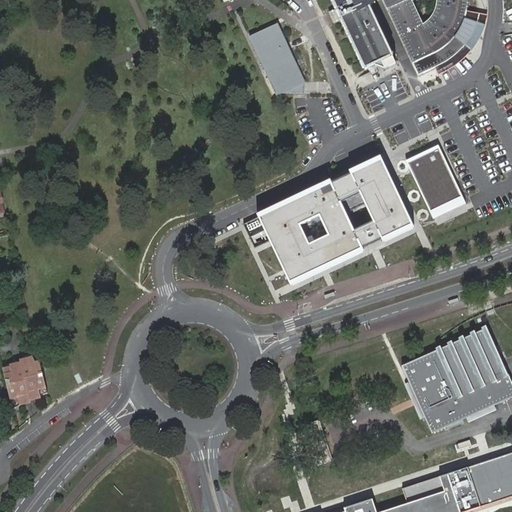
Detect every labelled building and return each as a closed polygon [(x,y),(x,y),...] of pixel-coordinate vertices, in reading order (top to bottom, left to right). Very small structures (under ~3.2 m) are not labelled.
[(381,0),(412,66),(440,53),(447,47),(451,44),(454,41),(460,33),(462,29),(466,21),(467,16),(468,7),(468,2),(468,0),(331,0),(365,71),(393,58),(370,7),(375,4),(373,0),(381,0)] [(279,22),(248,36),(276,96),(282,94),(306,95),(306,82),(279,22)] [(439,144),(406,160),(431,212),(464,197),(439,144)] [(383,154),(260,215),(292,283),(415,224),(383,154)] [(433,432),(511,396),(511,382),(487,327),(403,365),(418,400),(433,432)] [(37,354),(1,363),(13,412),(49,405),(42,376),(37,354)] [(356,511),(464,511),(511,496),(511,452),(403,489),(407,503),(379,511),(377,511),(373,498),(354,504),(356,511)]
